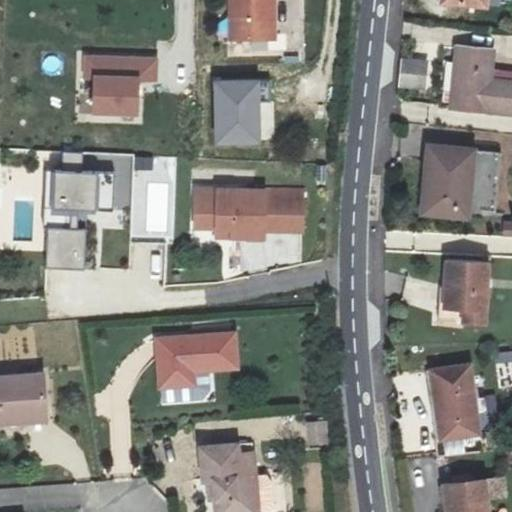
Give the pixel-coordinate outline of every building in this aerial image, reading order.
[(228,0),(229,39),(275,38),(274,0),(228,0)] [(458,49),(452,106),(511,113),(511,84),(488,81),(491,52),(458,49)] [(136,115),(137,79),(155,80),(156,57),(83,55),(83,78),(94,78),(93,114),(136,115)] [(401,58),(401,89),(429,89),(429,58),(401,58)] [(215,84),(217,144),(258,143),(257,83),(215,84)] [(425,147),(421,217),(469,220),(470,209),(494,211),(498,152),(425,147)] [(47,171),(46,209),(112,211),(114,173),(81,172),(82,152),(63,152),(63,171),(47,171)] [(196,188),(195,226),(216,227),(215,238),(265,240),(265,231),(302,232),(304,192),(196,188)] [(511,219),(504,220),(503,236),(511,236),(511,219)] [(49,229),(47,268),(83,269),(85,231),(49,229)] [(102,242),(125,243),(125,231),(102,231),(102,242)] [(444,262),(443,310),(464,310),(464,325),(486,325),(487,263),(444,262)] [(157,339),(160,387),(195,385),(194,369),(237,366),(235,333),(157,339)] [(430,371),(438,437),(479,432),(471,365),(430,371)] [(0,423),(22,422),(22,429),(48,427),(44,376),(0,378),(0,423)] [(328,419),(308,421),(310,448),(331,446),(328,419)] [(212,496),(220,495),(221,511),(263,511),(260,474),(243,475),(240,439),(205,443),(208,478),(210,478),(212,496)] [(447,485),(449,511),(489,511),(488,498),(506,496),(504,479),(447,485)]
